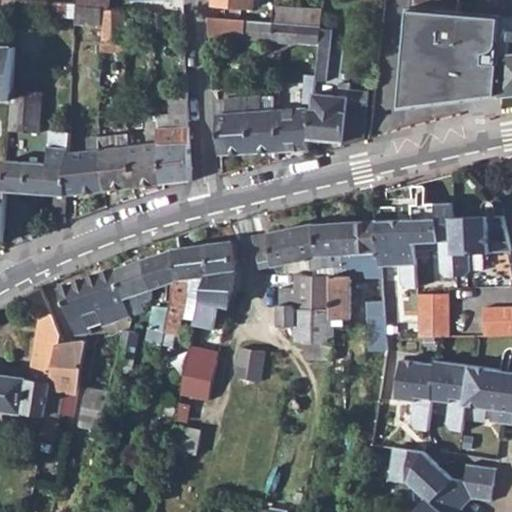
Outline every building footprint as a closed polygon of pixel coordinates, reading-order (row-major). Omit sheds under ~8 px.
[(55,14),(78,15),(79,1),(63,0),(55,0),(55,7),(55,14)] [(77,22),(104,23),(104,4),(102,4),(80,1),(79,1),(78,15),(77,22)] [(275,20),(301,21),(323,23),(325,6),(277,3),(275,20)] [(103,66),(108,66),(109,48),(130,48),(129,7),(106,4),(106,23),(105,40),(104,39),(103,66)] [(511,53),(507,54),(505,14),(420,7),(411,8),(403,108),(511,93),(511,53)] [(211,16),(212,35),(261,38),(261,19),(211,16)] [(261,19),(261,38),(283,40),(296,41),(300,41),(301,21),(275,20),(261,19)] [(300,41),(312,42),(311,52),(320,53),(321,44),(323,27),(323,23),(301,21),(300,41)] [(321,44),(331,44),(333,27),(323,27),(321,44)] [(0,95),(12,95),(13,87),(14,65),(15,57),(15,43),(0,43),(0,95)] [(317,77),(329,78),(333,44),(331,44),(321,44),(320,53),(317,76),(317,77)] [(278,110),(281,149),(308,148),(312,148),(313,138),(311,137),(315,93),(316,92),(317,77),(317,76),(307,75),(304,109),(278,110)] [(313,138),(344,139),(345,144),(366,137),(370,89),(352,88),(352,82),(342,81),(340,94),(316,92),(315,93),(311,137),(313,138)] [(11,128),(42,129),(44,88),(13,87),(12,95),(11,128)] [(162,120),(166,184),(193,181),(189,91),(173,92),(175,128),(169,128),(168,119),(162,120)] [(260,96),(261,111),(278,110),(276,95),(260,96)] [(220,113),(222,153),(254,151),(250,96),(228,98),(228,112),(220,113)] [(250,96),(254,151),(281,149),(278,110),(261,111),(260,96),(250,96)] [(220,98),(220,113),(228,112),(228,98),(220,98)] [(133,134),(134,165),(137,187),(166,184),(162,120),(161,114),(149,115),(150,133),(151,144),(138,144),(138,134),(133,134)] [(7,185),(7,190),(56,192),(53,227),(68,221),(68,193),(69,151),(71,138),(71,131),(71,130),(54,129),(51,161),(9,159),(8,167),(7,185)] [(102,135),(106,190),(137,187),(134,165),(133,134),(133,132),(102,135)] [(138,134),(138,144),(151,144),(150,133),(138,134)] [(68,193),(74,193),(106,190),(102,135),(90,137),(90,149),(69,151),(68,193)] [(0,184),(7,185),(8,167),(0,166),(0,184)] [(381,219),(384,265),(400,264),(400,281),(405,287),(418,286),(416,241),(439,241),(441,270),(447,276),(466,276),(472,270),(471,253),(511,251),(511,250),(505,214),(456,216),(456,201),(427,203),(427,188),(425,185),(416,185),(413,187),(415,217),(381,219)] [(348,221),(350,265),(351,276),(351,277),(385,277),(384,265),(381,219),(348,221)] [(319,223),(321,256),(325,257),(326,268),(350,265),(348,221),(319,223)] [(256,236),(261,262),(276,258),(277,264),(313,258),(314,269),(326,268),(325,257),(321,256),(319,223),(256,236)] [(198,319),(205,321),(218,323),(221,305),(231,307),(236,281),(238,273),(234,240),(211,243),(214,277),(204,300),(198,319)] [(168,331),(180,334),(187,311),(192,307),(194,298),(204,300),(214,277),(211,243),(180,248),(183,278),(179,294),(175,306),(168,331)] [(147,258),(156,288),(174,283),(172,291),(179,294),(183,278),(180,248),(147,258)] [(119,268),(128,298),(134,315),(147,311),(145,302),(154,299),(156,288),(147,258),(119,268)] [(91,277),(101,306),(105,320),(107,324),(134,315),(128,298),(119,268),(91,277)] [(298,309),(335,311),(333,276),(309,275),(299,272),(298,288),(298,309)] [(333,276),(335,311),(335,319),(353,317),(351,277),(351,276),(333,276)] [(62,287),(79,335),(94,333),(91,325),(105,320),(101,306),(91,277),(62,287)] [(27,296),(37,319),(43,320),(34,370),(46,372),(44,382),(29,380),(29,378),(0,373),(0,409),(25,413),(25,411),(50,415),(63,342),(64,332),(46,287),(27,296)] [(298,327),(298,309),(298,288),(283,288),(282,326),(298,327)] [(374,335),(388,335),(385,291),(372,292),(373,302),(370,302),(370,321),(373,321),(374,335)] [(421,293),(420,335),(445,335),(452,335),(451,292),(421,293)] [(511,305),(488,306),(488,335),(511,334),(511,305)] [(164,346),(168,331),(175,306),(160,306),(148,340),(164,346)] [(297,343),(307,344),(337,344),(335,319),(335,311),(298,309),(298,327),(297,343)] [(197,325),(217,329),(218,323),(205,321),(198,319),(197,325)] [(124,371),(127,357),(137,359),(142,332),(127,329),(121,355),(122,356),(118,376),(123,377),(124,371)] [(374,335),(370,335),(370,348),(388,347),(388,335),(374,335)] [(50,415),(62,417),(63,412),(67,391),(76,393),(81,393),(88,341),(82,341),(63,342),(50,415)] [(305,361),(335,362),(335,361),(336,353),(337,344),(307,344),(305,361)] [(183,394),(212,400),(221,352),(193,347),(191,355),(188,370),(183,394)] [(239,378),(262,382),(267,353),(244,348),(239,378)] [(188,370),(191,355),(180,354),(177,369),(188,370)] [(124,371),(134,373),(137,359),(127,357),(124,371)] [(433,428),(437,398),(453,400),(450,422),(455,427),(466,428),(470,402),(496,405),(495,418),(511,420),(511,368),(476,364),(442,359),(441,363),(408,359),(404,397),(420,399),(417,422),(422,427),(433,428)] [(83,425),(99,428),(105,390),(90,388),(83,425)] [(63,412),(73,413),(76,393),(67,391),(63,412)] [(46,437),(58,439),(62,417),(50,415),(48,427),(46,437)] [(80,437),(96,440),(99,428),(83,425),(80,437)] [(200,454),(205,429),(188,426),(184,451),(200,454)] [(394,447),(389,479),(410,482),(426,498),(426,500),(413,511),(460,511),(473,499),(491,502),(495,469),(467,464),(465,481),(452,479),(437,464),(424,451),(394,447)]
